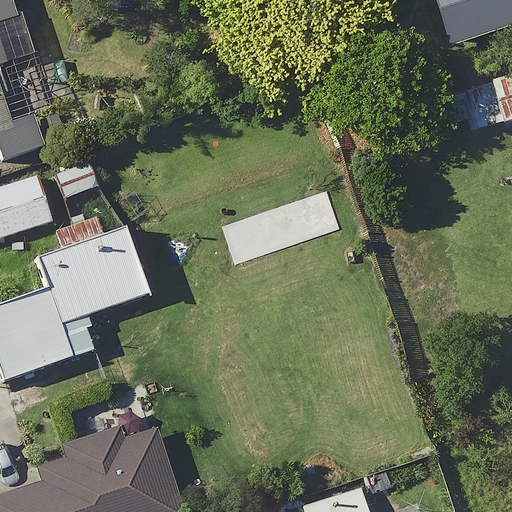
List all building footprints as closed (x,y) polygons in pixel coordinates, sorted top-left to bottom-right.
[(0,0),(0,164),(63,145),(51,105),(60,102),(44,49),(22,55),(4,0),(0,0)] [(511,0),(421,0),(437,48),(511,23),(511,0)] [(511,73),(457,92),(435,100),(443,124),(457,119),(462,135),(473,131),(502,121),(511,147),(511,146),(511,73)] [(88,189),(78,159),(34,174),(44,204),(88,189)] [(0,236),(40,224),(26,177),(0,185),(0,236)] [(113,228),(100,232),(95,217),(42,235),(47,250),(21,259),(32,289),(0,300),(0,380),(83,352),(77,332),(84,330),(79,315),(136,296),(113,228)] [(30,467),(35,482),(0,493),(0,511),(168,511),(143,430),(118,438),(114,426),(53,445),(57,458),(30,467)] [(353,511),(344,486),(289,506),(291,511),(353,511)]
